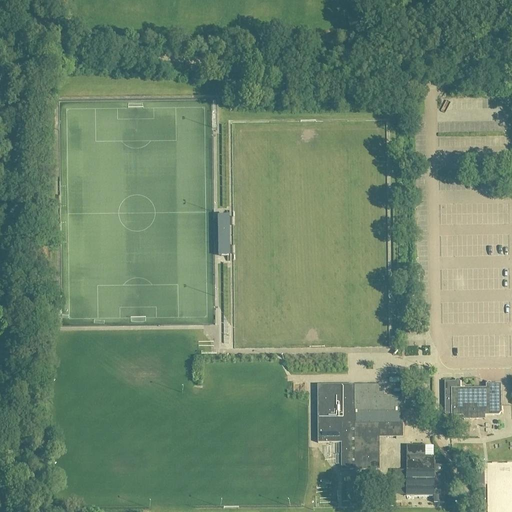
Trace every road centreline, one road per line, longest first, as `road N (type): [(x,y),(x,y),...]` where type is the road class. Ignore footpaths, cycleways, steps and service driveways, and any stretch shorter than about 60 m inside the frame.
road 1 (tertiary): [(0,36),(379,86),(511,66)]
road 2 (track): [(33,198),(38,476)]
road 3 (track): [(30,37),(33,198)]
